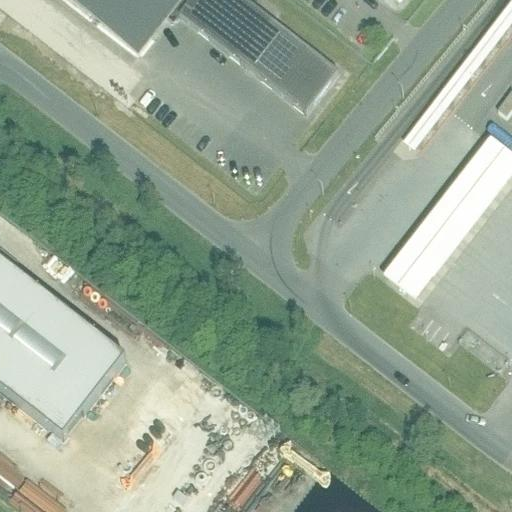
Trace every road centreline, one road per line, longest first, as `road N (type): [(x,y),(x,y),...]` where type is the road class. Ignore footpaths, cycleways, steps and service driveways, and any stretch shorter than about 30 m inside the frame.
road 1 (unclassified): [(463,0),(252,259)]
road 2 (unclassified): [(252,259),(511,460)]
road 3 (unclassified): [(0,63),(252,259)]
road 4 (unknown): [(511,55),(401,200)]
road 5 (unknown): [(511,285),(401,200)]
